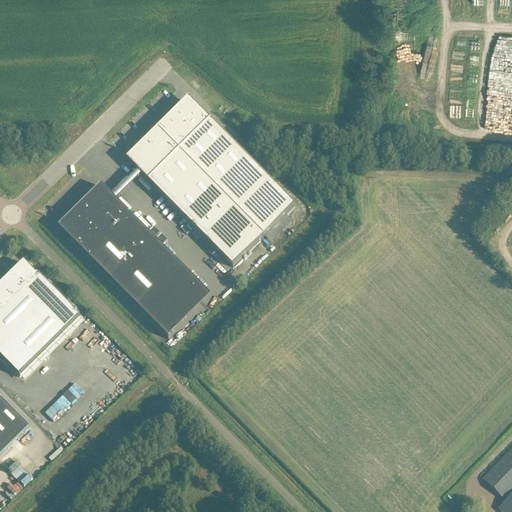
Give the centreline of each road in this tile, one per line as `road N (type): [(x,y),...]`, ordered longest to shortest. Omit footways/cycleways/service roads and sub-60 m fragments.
road 1 (unclassified): [(164,371),(11,214)]
road 2 (unclassified): [(11,214),(164,67)]
road 3 (unclassified): [(302,511),(180,388)]
road 4 (unknown): [(489,0),(471,136)]
